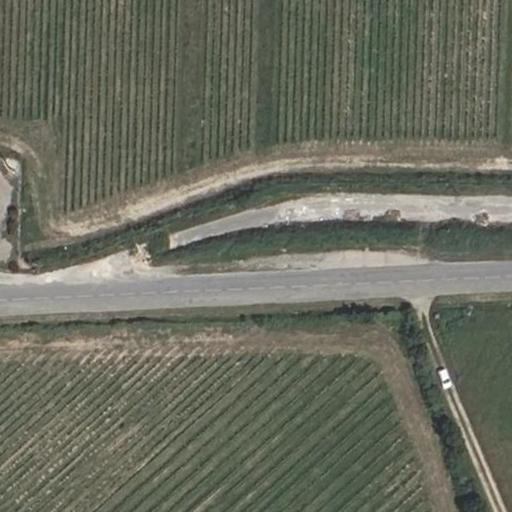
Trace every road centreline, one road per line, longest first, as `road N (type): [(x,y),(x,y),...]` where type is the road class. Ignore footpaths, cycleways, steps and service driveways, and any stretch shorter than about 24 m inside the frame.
road 1 (track): [(511,163),(258,169),(85,230),(52,214),(39,159),(0,138)]
road 2 (track): [(0,349),(379,340),(443,511)]
road 3 (tertiary): [(0,299),(511,274)]
